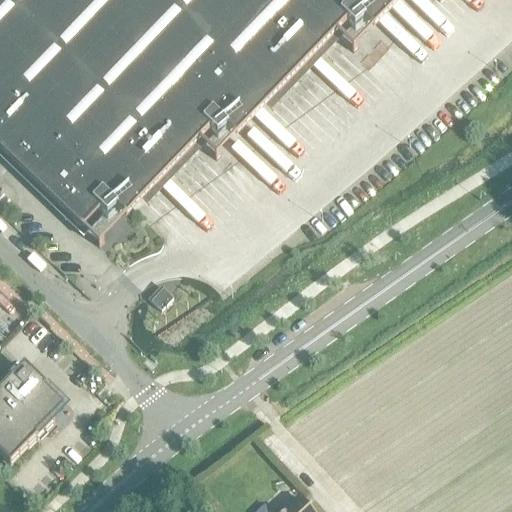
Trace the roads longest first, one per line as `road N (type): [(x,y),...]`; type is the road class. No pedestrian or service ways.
road 1 (tertiary): [(182,434),(511,202)]
road 2 (unclassified): [(182,434),(0,245)]
road 3 (tertiary): [(182,434),(90,511)]
